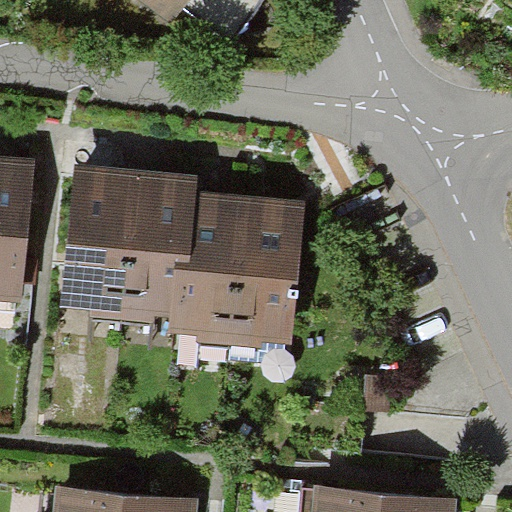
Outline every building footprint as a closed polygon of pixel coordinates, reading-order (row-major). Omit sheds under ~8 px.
[(264,3),(263,0),(139,0),(171,25),(185,10),(231,45),(264,3)] [(0,294),(19,297),(34,152),(0,148),(0,294)] [(189,239),(196,179),(197,168),(77,154),(62,289),(169,301),(176,238),(189,239)] [(176,238),(169,301),(166,316),(288,331),(305,192),(196,179),(189,239),(176,238)] [(440,511),(442,496),(321,484),(318,511),(440,511)] [(182,511),(183,497),(63,485),(60,511),(182,511)]
